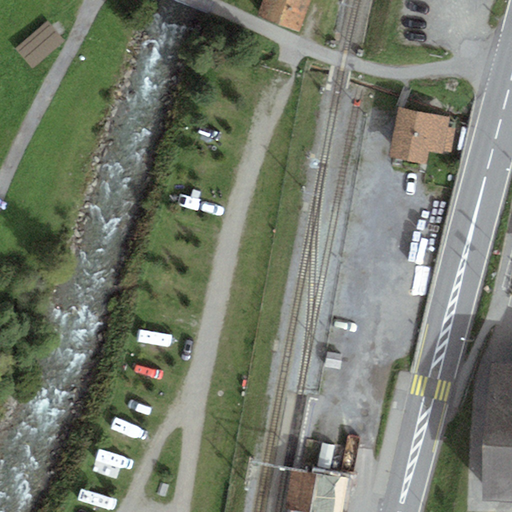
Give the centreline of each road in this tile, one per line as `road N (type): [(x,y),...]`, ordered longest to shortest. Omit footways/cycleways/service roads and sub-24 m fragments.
road 1 (secondary): [(511,96),(403,511)]
road 2 (track): [(0,205),(14,161),(97,0)]
